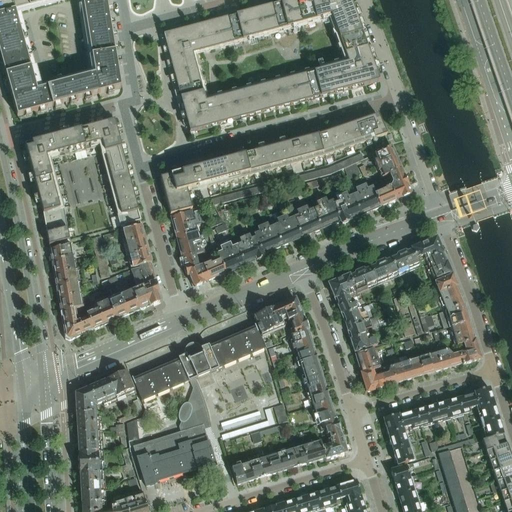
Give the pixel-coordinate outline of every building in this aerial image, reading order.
[(46,109),(53,107),(121,89),(120,83),(118,76),(118,75),(117,68),(117,67),(115,55),(107,7),(106,0),(0,0),(0,56),(17,117),(46,109)] [(169,56),(189,134),(219,126),(220,126),(223,125),(233,122),(291,107),(350,91),(354,90),(356,89),(364,87),(379,83),(377,78),(372,63),(367,50),(348,0),(296,0),(207,24),(193,27),(163,36),(169,56)] [(378,116),(354,124),(317,137),(294,143),(295,144),(287,146),(287,145),(201,168),(201,170),(194,172),(160,181),(170,216),(192,210),(187,191),(206,186),(207,189),(326,157),(342,151),(386,136),(378,117),(378,116)] [(140,222),(119,142),(114,122),(68,135),(25,146),(28,158),(30,157),(33,165),(30,166),(43,215),(49,247),(69,241),(63,209),(50,161),(99,148),(120,228),(140,222)] [(374,169),(396,159),(391,148),(389,149),(373,157),(375,163),(372,164),(374,169)] [(317,171),(197,203),(199,210),(329,175),(362,160),(360,154),(323,170),(317,171)] [(382,178),(388,176),(401,170),(396,159),(374,169),(376,173),(379,172),(382,178)] [(354,164),(343,170),(347,176),(344,177),(347,183),(354,179),(354,178),(360,176),(354,164)] [(358,168),(363,177),(369,178),(363,166),(358,168)] [(401,170),(388,176),(392,185),(390,188),(396,202),(409,196),(410,196),(410,194),(407,187),(408,186),(401,170)] [(323,179),(325,185),(336,182),(335,176),(326,179),(323,179)] [(311,189),(325,185),(323,179),(309,183),(311,189)] [(311,189),(309,183),(300,186),(301,192),(311,189)] [(379,209),(374,196),(371,189),(366,191),(364,186),(355,190),(356,195),(351,197),(360,217),(379,209)] [(379,209),(396,202),(390,188),(384,190),(385,192),(374,196),(379,209)] [(273,200),(272,194),(261,197),(263,202),(273,200)] [(360,217),(351,197),(346,199),(345,194),(335,198),(337,203),(332,205),(339,223),(340,222),(341,225),(360,217)] [(261,202),(259,196),(247,200),(249,206),(261,202)] [(317,209),(312,211),(321,231),(339,223),(332,205),(331,203),(326,205),(325,200),(315,205),(317,209)] [(222,206),(223,212),(236,209),(235,203),(222,206)] [(292,219),(301,239),(321,231),(312,211),(307,213),(305,209),(296,212),(298,217),(292,219)] [(170,218),(176,239),(199,233),(197,227),(201,226),(199,217),(195,218),(193,213),(170,218)] [(221,226),(224,232),(228,230),(220,213),(216,215),(218,219),(220,224),(221,226)] [(268,217),(272,228),(281,248),(301,239),(292,219),(286,221),(284,217),(279,220),(277,214),(268,217)] [(209,229),(220,224),(218,219),(207,224),(209,229)] [(255,239),(254,239),(261,256),(263,255),(281,248),(272,228),(268,229),(266,225),(257,229),(259,233),(254,235),(255,239)] [(145,239),(142,226),(121,232),(125,245),(145,239)] [(216,235),(224,232),(221,226),(213,229),(216,235)] [(176,239),(181,259),(196,255),(204,253),(203,247),(206,246),(204,237),(200,238),(199,233),(176,239)] [(242,244),(236,247),(244,267),(264,258),(263,255),(261,256),(254,239),(250,241),(248,237),(240,240),(242,244)] [(148,251),(145,239),(125,245),(128,257),(148,251)] [(433,240),(421,246),(412,250),(416,260),(425,256),(427,260),(442,255),(437,242),(433,240)] [(226,275),(244,267),(236,247),(232,248),(230,244),(221,248),(223,252),(217,255),(220,262),(221,261),(226,275)] [(69,246),(49,251),(51,263),(71,260),(69,246)] [(391,258),(398,277),(419,268),(416,260),(412,250),(391,258)] [(131,269),(137,267),(151,264),(150,263),(151,261),(148,251),(128,257),(131,269)] [(181,259),(186,277),(189,277),(194,288),(206,283),(201,273),(204,271),(202,268),(202,267),(199,267),(196,255),(181,259)] [(451,274),(442,255),(427,260),(430,266),(427,267),(433,281),(451,274)] [(391,258),(389,259),(370,267),(377,285),(398,277),(391,258)] [(51,263),(53,275),(59,274),(59,276),(61,275),(61,273),(64,272),(64,273),(74,272),(71,260),(51,263)] [(206,283),(209,282),(226,275),(221,261),(220,262),(212,265),(211,263),(205,266),(202,267),(202,268),(204,271),(201,273),(206,283)] [(146,278),(148,285),(155,281),(151,265),(151,264),(137,267),(138,268),(143,279),(146,278)] [(370,267),(358,272),(349,276),(354,288),(357,294),(377,285),(370,267)] [(59,274),(53,275),(56,288),(76,284),(74,272),(64,273),(64,272),(61,273),(61,275),(59,276),(59,274)] [(349,276),(342,279),(331,284),(330,287),(334,299),(342,296),(343,297),(349,295),(347,291),(354,288),(349,276)] [(439,295),(456,287),(452,276),(434,283),(435,287),(430,289),(432,293),(437,291),(439,295)] [(155,281),(148,285),(140,288),(149,308),(160,303),(158,296),(159,296),(158,290),(158,289),(157,285),(156,284),(155,281)] [(76,284),(56,288),(58,300),(63,299),(63,300),(65,300),(65,297),(67,297),(68,298),(78,296),(76,284)] [(439,295),(441,299),(446,313),(463,305),(462,304),(463,303),(462,300),(460,299),(460,298),(461,298),(459,295),(458,295),(455,288),(456,288),(456,287),(439,295)] [(140,288),(129,292),(138,312),(149,308),(140,288)] [(395,298),(402,295),(399,289),(392,292),(395,298)] [(129,292),(118,297),(127,317),(138,312),(129,292)] [(349,295),(343,297),(342,296),(334,299),(341,316),(342,317),(358,310),(358,309),(356,303),(351,305),(347,296),(349,295)] [(396,312),(406,309),(402,295),(392,301),(396,312)] [(63,299),(58,300),(60,312),(73,310),(81,309),(78,296),(68,298),(67,297),(65,297),(65,300),(63,300),(63,299)] [(118,297),(107,302),(115,322),(127,317),(118,297)] [(303,316),(299,308),(297,302),(293,300),(284,304),(291,321),(303,316)] [(107,302),(96,307),(104,327),(115,322),(107,302)] [(406,303),(416,337),(421,335),(410,302),(406,303)] [(284,327),(281,320),(286,318),(288,322),(291,321),(284,304),(275,308),(283,328),(284,327)] [(450,328),(468,323),(469,321),(468,317),(466,317),(466,316),(467,316),(467,315),(466,313),(465,313),(463,305),(446,313),(450,328)] [(93,332),(104,327),(96,307),(97,310),(86,315),(93,332)] [(283,328),(275,308),(271,310),(269,312),(265,313),(272,332),(283,328)] [(399,324),(410,321),(408,314),(406,309),(396,312),(399,324)] [(419,319),(423,317),(426,317),(424,309),(416,312),(419,319)] [(60,312),(62,325),(63,327),(68,326),(68,329),(70,329),(70,327),(72,326),(71,325),(74,324),(74,321),(75,321),(73,310),(60,312)] [(360,314),(358,310),(342,317),(346,329),(369,321),(368,319),(366,312),(360,314)] [(253,317),(256,325),(261,337),(272,332),(265,313),(261,315),(259,315),(253,317)] [(303,316),(291,321),(288,322),(289,323),(290,323),(294,334),(293,334),(294,336),(309,331),(307,327),(305,326),(304,324),(305,322),(303,316)] [(423,317),(419,319),(423,334),(428,333),(423,317)] [(378,318),(369,321),(346,329),(349,336),(350,341),(368,336),(366,331),(372,329),(373,334),(382,331),(378,318)] [(68,342),(74,340),(90,333),(86,323),(80,325),(78,321),(75,323),(75,321),(74,321),(74,324),(71,325),(72,326),(70,327),(70,329),(68,329),(68,326),(63,327),(65,341),(68,342)] [(410,321),(399,324),(403,338),(414,335),(410,321)] [(468,323),(450,328),(456,347),(464,345),(473,341),(471,334),(472,334),(472,333),(471,331),(470,331),(471,329),(470,326),(468,325),(468,323)] [(264,349),(254,326),(247,329),(248,331),(213,346),(212,344),(203,347),(204,349),(201,351),(199,348),(198,346),(197,346),(196,345),(193,344),(191,344),(189,345),(187,346),(186,348),(185,349),(185,350),(185,352),(185,353),(186,357),(183,358),(182,356),(174,359),(175,362),(140,376),(139,374),(130,377),(141,402),(184,383),(184,384),(189,382),(195,379),(222,368),(222,367),(264,349)] [(309,331),(294,336),(294,338),(291,338),(296,355),(313,349),(312,344),(310,343),(311,342),(311,341),(310,339),(310,338),(309,339),(308,336),(309,334),(309,333),(309,331)] [(369,339),(368,336),(350,341),(355,353),(377,346),(375,339),(369,341),(369,339)] [(473,341),(464,345),(466,352),(458,354),(462,366),(478,361),(480,358),(475,341),(473,341)] [(413,348),(411,342),(403,344),(405,351),(413,348)] [(313,349),(296,355),(301,372),(319,366),(317,361),(315,360),(317,360),(316,359),(315,357),(316,357),(316,356),(314,357),(313,354),(314,352),(313,349)] [(361,373),(380,368),(374,351),(356,357),(355,358),(357,362),(358,363),(357,364),(358,364),(358,366),(358,367),(359,367),(361,373)] [(436,353),(437,355),(442,370),(444,370),(447,369),(448,368),(449,367),(449,369),(450,369),(450,368),(452,367),(452,368),(452,366),(461,364),(458,355),(452,356),(448,351),(444,352),(444,351),(436,353)] [(440,370),(442,370),(437,355),(420,360),(424,375),(431,373),(431,374),(432,374),(432,373),(434,373),(435,373),(435,372),(437,372),(439,372),(440,370)] [(418,360),(400,365),(405,381),(406,381),(407,381),(411,380),(411,379),(412,379),(413,379),(415,378),(415,379),(416,378),(415,377),(422,376),(418,360)] [(385,387),(388,386),(395,383),(395,385),(396,384),(398,384),(399,384),(398,383),(399,382),(400,383),(403,382),(404,381),(405,381),(400,365),(389,368),(390,374),(382,377),(385,388),(385,387)] [(319,366),(301,372),(306,390),(324,384),(323,379),(320,377),(322,377),(322,376),(321,377),(321,375),(321,374),(320,375),(319,372),(320,370),(319,366)] [(385,388),(382,377),(375,379),(372,371),(379,369),(380,368),(361,373),(360,374),(366,392),(369,393),(385,388)] [(107,380),(116,402),(135,393),(126,372),(107,380)] [(133,448),(137,458),(146,488),(157,484),(156,483),(198,470),(198,473),(215,468),(215,467),(203,427),(210,425),(209,419),(207,413),(206,407),(202,396),(200,390),(197,384),(195,379),(189,382),(193,390),(188,404),(187,404),(186,404),(185,404),(184,405),(183,406),(182,407),(181,408),(180,409),(179,411),(179,413),(178,414),(178,416),(178,417),(178,418),(178,419),(179,420),(179,421),(179,422),(180,422),(181,422),(179,428),(181,434),(133,448)] [(104,407),(116,402),(107,380),(89,388),(97,407),(98,406),(103,404),(104,407)] [(324,384),(306,390),(312,407),(329,402),(328,397),(326,395),(327,395),(327,394),(326,392),(327,392),(326,391),(325,392),(324,390),(325,387),(324,384)] [(77,392),(75,396),(94,410),(97,407),(89,388),(89,387),(77,392)] [(289,389),(281,391),(283,397),(291,395),(289,389)] [(477,408),(478,407),(493,403),(492,400),(493,400),(492,398),(490,392),(487,390),(473,394),(477,408)] [(469,410),(477,408),(473,394),(472,395),(457,399),(462,415),(470,412),(469,410)] [(75,396),(76,412),(76,414),(94,413),(94,410),(75,396)] [(456,400),(445,403),(449,420),(457,417),(458,419),(457,419),(459,423),(462,422),(456,400)] [(137,412),(118,420),(120,424),(123,423),(140,416),(141,413),(140,411),(141,411),(137,401),(133,403),(137,412)] [(329,402),(312,407),(317,424),(335,420),(333,415),(331,413),(333,412),(332,412),(332,410),(332,409),(330,409),(329,407),(330,404),(329,402)] [(445,403),(434,406),(439,423),(445,421),(447,427),(450,426),(448,420),(449,420),(445,403)] [(497,416),(493,403),(478,407),(483,425),(498,420),(497,419),(498,419),(498,418),(497,418),(496,417),(497,416)] [(277,425),(286,422),(281,406),(272,408),(277,425)] [(434,406),(423,410),(428,426),(430,431),(433,431),(432,425),(439,423),(434,406)] [(264,411),(269,427),(275,425),(270,409),(264,411)] [(419,428),(428,426),(423,410),(412,413),(416,428),(418,428),(419,428)] [(94,413),(76,414),(77,435),(100,433),(99,418),(97,419),(96,414),(94,413)] [(412,413),(401,416),(405,429),(410,427),(411,430),(416,428),(412,413)] [(403,429),(405,429),(401,416),(401,415),(386,419),(384,423),(397,467),(412,463),(403,429)] [(326,440),(341,435),(339,430),(337,429),(336,426),(337,424),(336,420),(335,420),(317,424),(317,425),(322,424),(326,435),(328,435),(329,439),(326,440)] [(487,441),(503,436),(499,424),(498,422),(499,422),(499,421),(498,422),(498,420),(483,425),(487,441)] [(277,428),(259,433),(260,438),(278,433),(277,428)] [(124,431),(116,432),(117,438),(120,437),(121,448),(126,448),(124,431)] [(101,452),(101,449),(100,433),(77,435),(79,453),(101,452)] [(259,433),(242,438),(243,443),(260,438),(259,433)] [(326,448),(321,449),(324,459),(325,459),(325,460),(344,454),(346,451),(341,435),(326,440),(328,445),(325,446),(326,448)] [(503,436),(487,441),(482,442),(485,453),(506,446),(506,445),(504,440),(502,441),(501,437),(503,437),(503,436)] [(435,448),(449,443),(447,439),(429,445),(431,453),(437,451),(435,448)] [(437,455),(474,444),(473,440),(437,450),(438,452),(436,452),(437,455)] [(324,459),(321,449),(318,441),(301,446),(306,465),(324,459)] [(430,457),(425,443),(421,444),(425,458),(430,457)] [(301,446),(284,452),(289,470),(306,465),(301,446)] [(506,446),(485,453),(489,463),(510,456),(509,454),(507,450),(506,451),(505,447),(507,447),(506,446)] [(126,466),(131,465),(126,450),(122,451),(126,466)] [(101,452),(79,453),(78,453),(80,474),(102,472),(102,468),(101,452)] [(289,470),(284,452),(266,457),(272,475),(289,470)] [(436,455),(438,461),(448,458),(447,452),(436,455)] [(489,463),(492,474),(511,466),(511,463),(511,461),(510,461),(509,458),(510,457),(510,456),(489,463)] [(138,482),(143,480),(136,457),(131,458),(138,482)] [(272,475),(266,457),(249,462),(254,481),(272,475)] [(438,461),(439,467),(450,464),(448,458),(438,461)] [(236,486),(254,481),(249,462),(240,465),(231,468),(236,486)] [(391,471),(403,511),(420,511),(418,504),(420,503),(421,504),(425,503),(423,497),(419,498),(419,499),(417,500),(411,480),(413,480),(414,480),(418,479),(417,476),(411,478),(408,468),(410,468),(414,467),(413,464),(391,471)] [(439,467),(441,473),(452,469),(450,464),(439,467)] [(131,465),(126,466),(120,468),(124,480),(134,477),(131,465)] [(511,466),(492,474),(496,484),(511,477),(511,466)] [(441,473),(443,479),(454,475),(452,469),(441,473)] [(103,492),(103,487),(102,472),(80,474),(81,493),(103,492)] [(443,479),(445,484),(456,481),(454,475),(443,479)] [(511,477),(496,484),(499,494),(511,489),(511,477)] [(445,484),(447,490),(458,487),(456,481),(445,484)] [(344,486),(348,498),(349,502),(361,498),(357,484),(354,483),(344,486)] [(344,486),(332,489),(336,501),(348,498),(344,486)] [(447,490),(448,496),(459,493),(458,487),(447,490)] [(332,489),(319,493),(324,509),(336,506),(336,501),(332,489)] [(511,489),(499,494),(503,504),(511,500),(511,489)] [(81,493),(82,507),(82,511),(101,511),(101,507),(104,507),(103,492),(81,493)] [(147,511),(141,493),(124,499),(127,511),(147,511)] [(319,493),(308,497),(312,511),(314,511),(319,511),(326,511),(325,511),(324,509),(319,493)] [(448,496),(450,502),(461,499),(459,493),(448,496)] [(300,511),(312,511),(308,497),(296,500),(300,511)] [(365,511),(361,498),(349,502),(347,503),(348,505),(346,506),(346,507),(347,511),(365,511)] [(111,511),(127,511),(124,499),(114,502),(114,507),(111,507),(111,511)] [(450,502),(452,508),(463,504),(461,499),(450,502)] [(300,511),(296,500),(285,504),(287,511),(300,511)] [(511,511),(511,500),(503,504),(505,511),(511,511)]
